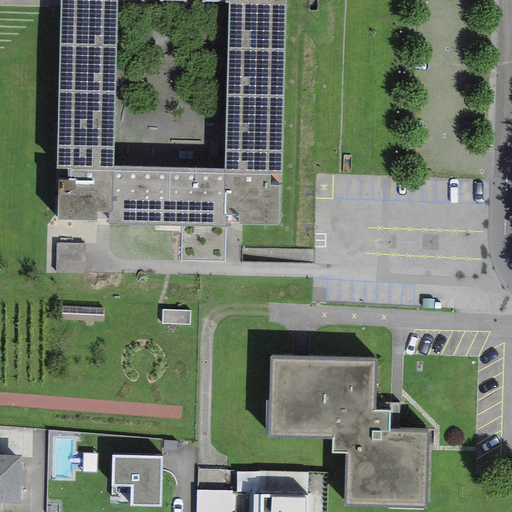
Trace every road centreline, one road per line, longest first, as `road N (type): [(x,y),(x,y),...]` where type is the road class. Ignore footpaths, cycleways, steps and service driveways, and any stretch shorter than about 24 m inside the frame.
road 1 (unknown): [(208,450),(207,351),(219,312),(488,312),(501,305),(511,257)]
road 2 (residential): [(511,249),(511,9)]
